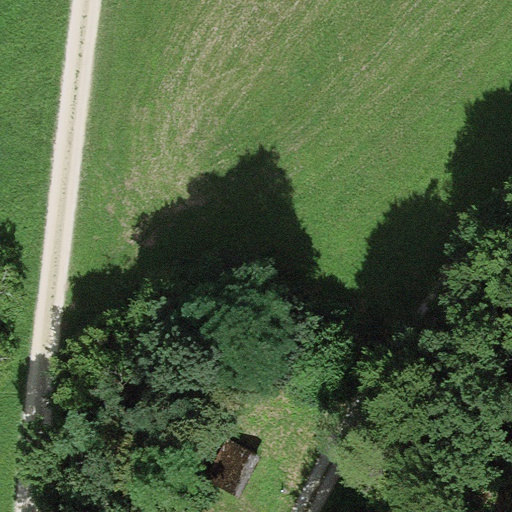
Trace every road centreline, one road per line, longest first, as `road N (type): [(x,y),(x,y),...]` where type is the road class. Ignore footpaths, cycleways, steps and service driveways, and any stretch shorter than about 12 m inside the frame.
road 1 (track): [(31,511),(82,0)]
road 2 (track): [(511,209),(347,453),(317,511)]
